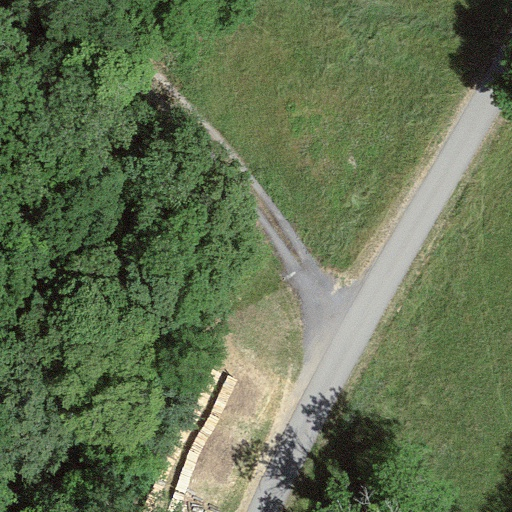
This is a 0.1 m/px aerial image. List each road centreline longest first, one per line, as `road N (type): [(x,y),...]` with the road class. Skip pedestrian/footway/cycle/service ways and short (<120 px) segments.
road 1 (unclassified): [(511,60),(338,356),(268,511)]
road 2 (track): [(338,356),(314,286),(254,192),(180,100),(46,0)]
